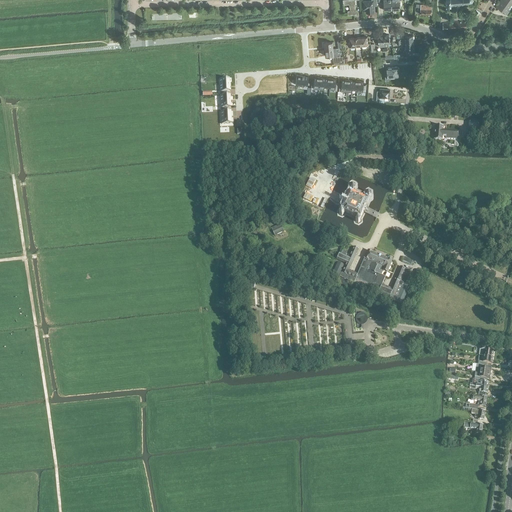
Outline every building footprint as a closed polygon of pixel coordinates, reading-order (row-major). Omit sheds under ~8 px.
[(356,14),(354,0),(342,0),(343,4),(350,4),(350,11),(348,11),(348,14),(356,14)] [(374,12),(374,6),(377,5),(376,0),(371,0),(372,1),(363,1),(364,9),(366,9),(367,13),(374,12)] [(383,0),(385,10),(392,9),(391,0),(383,0)] [(391,0),(392,9),(400,9),(399,0),(391,0)] [(511,0),(500,0),(496,7),(507,14),(511,6),(511,0)] [(431,15),(432,5),(417,4),(417,7),(420,7),(420,14),(431,15)] [(475,21),(480,13),(476,10),(471,18),(468,20),(457,21),(458,27),(472,26),(471,21),(474,21),(474,19),(475,21)] [(406,44),(414,43),(413,35),(405,36),(406,44)] [(405,52),(406,52),(414,51),(414,43),(406,44),(406,50),(404,50),(405,52)] [(388,78),(399,77),(398,71),(399,71),(398,66),(387,67),(388,78)] [(295,85),(308,86),(309,76),(296,75),(295,85)] [(230,92),(230,80),(220,80),(221,96),(228,95),(227,92),(230,92)] [(389,98),(390,89),(380,89),(380,91),(377,91),(376,101),(379,101),(380,97),(389,98)] [(231,108),(230,96),(221,97),(221,112),(228,111),(228,108),(231,108)] [(204,103),(205,139),(221,138),(219,103),(204,103)] [(231,112),(221,113),(222,124),(232,124),(231,112)] [(474,121),(469,123),(468,130),(474,133),(479,130),(480,124),(474,121)] [(447,130),(444,130),(444,126),(436,126),(435,140),(443,140),(443,137),(446,137),(446,138),(459,139),(460,130),(447,129),(447,130)] [(365,199),(354,193),(354,192),(356,191),(355,189),(353,188),(350,189),(351,192),(341,210),(339,212),(339,214),(342,215),(344,214),(344,212),(356,218),(355,219),(356,222),(358,223),(360,221),(360,219),(365,209),(369,200),(371,198),(371,196),(368,195),(366,196),(366,198),(365,199)] [(275,236),(285,231),(281,223),(272,228),(275,236)] [(354,283),(402,304),(409,287),(403,284),(409,270),(400,267),(391,288),(382,285),(385,277),(381,275),(383,271),(387,273),(392,261),(368,251),(358,274),(349,270),(358,249),(353,247),(349,257),(346,256),(347,253),(343,251),(341,254),(340,253),(337,260),(346,264),(342,273),(341,273),(344,265),(338,262),(333,274),(354,283)] [(348,287),(350,282),(341,277),(338,283),(348,287)] [(356,318),(356,321),(356,323),(358,325),(360,326),(363,326),(365,325),(367,323),(367,321),(367,318),(366,316),(365,315),(363,314),(360,314),(358,315),(357,316),(356,318)] [(488,351),(488,345),(482,344),(481,347),(479,356),(484,356),(493,358),(494,352),(488,351)] [(479,356),(478,362),(479,362),(479,365),(485,366),(486,363),(492,364),(493,358),(484,356),(479,356)] [(491,374),(491,369),(488,369),(488,366),(477,365),(473,364),(472,372),(476,372),(491,374)] [(490,379),(491,374),(476,372),(475,379),(477,380),(486,381),(486,379),(490,379)] [(489,385),(489,384),(486,384),(486,381),(477,380),(476,385),(467,383),(466,386),(470,387),(488,389),(489,387),(489,386),(489,385)] [(488,394),(488,393),(489,392),(488,391),(488,389),(470,387),(470,389),(480,390),(479,396),(485,397),(486,394),(488,394)] [(486,407),(487,398),(472,396),(472,401),(474,402),(474,401),(481,402),(480,406),(486,407)] [(479,411),(472,410),(472,414),(479,415),(478,420),(484,421),(485,412),(479,411)] [(478,425),(465,423),(464,428),(477,430),(476,434),(482,434),(483,425),(478,425)]
